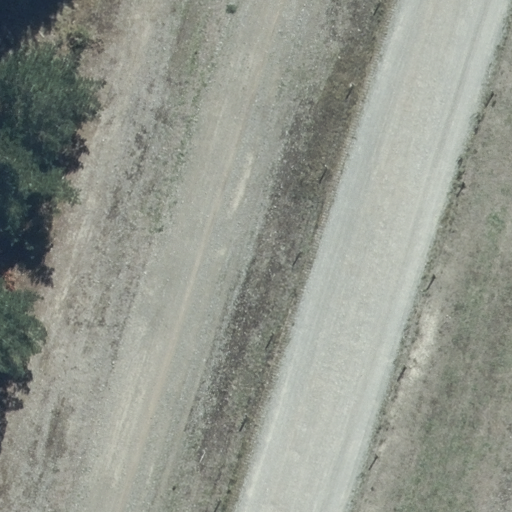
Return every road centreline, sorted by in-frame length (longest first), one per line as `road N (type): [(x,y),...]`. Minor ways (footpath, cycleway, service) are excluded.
road 1 (track): [(107,511),(271,0)]
road 2 (unclassified): [(268,511),(432,0)]
